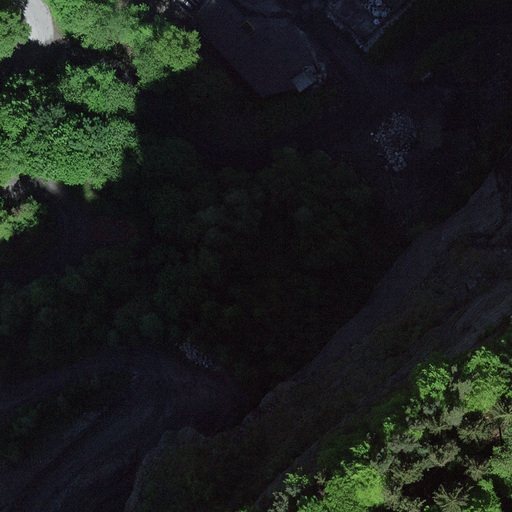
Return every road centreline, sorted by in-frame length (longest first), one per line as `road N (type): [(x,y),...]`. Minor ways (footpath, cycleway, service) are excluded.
road 1 (track): [(43,40),(121,70),(220,152),(257,156),(346,118),(362,95),(363,71),(303,1)]
road 2 (track): [(0,192),(56,193),(77,211),(83,238),(59,273),(0,287)]
